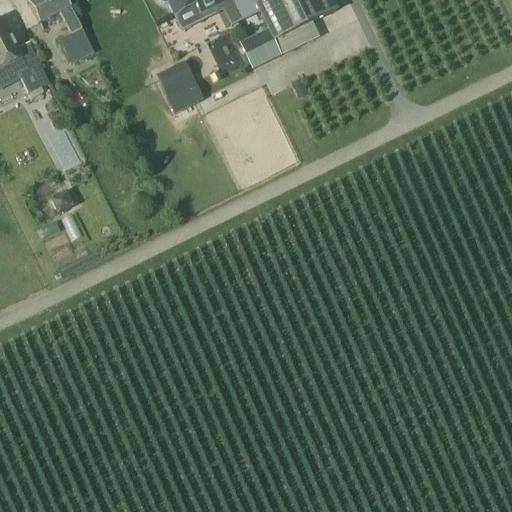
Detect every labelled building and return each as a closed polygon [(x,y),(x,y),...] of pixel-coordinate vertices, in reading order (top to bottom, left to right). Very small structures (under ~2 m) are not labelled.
[(40,0),(29,6),(39,26),(59,15),(71,36),(59,43),(71,67),(93,56),(81,31),(70,9),(65,0),(40,0)] [(169,5),(175,18),(197,7),(202,16),(232,2),(230,0),(157,0),(158,1),(161,4),(165,6),(169,5)] [(252,0),(268,32),(274,44),(298,33),(337,14),(329,0),(252,0)] [(26,71),(23,64),(1,22),(0,22),(0,90),(20,81),(17,75),(26,71)] [(253,72),(281,59),(274,44),(268,32),(240,45),(253,72)] [(281,59),(305,47),(298,33),(274,44),(281,59)] [(20,81),(28,97),(49,86),(35,58),(23,64),(26,71),(17,75),(20,81)] [(195,85),(184,64),(156,79),(166,99),(195,85)]
